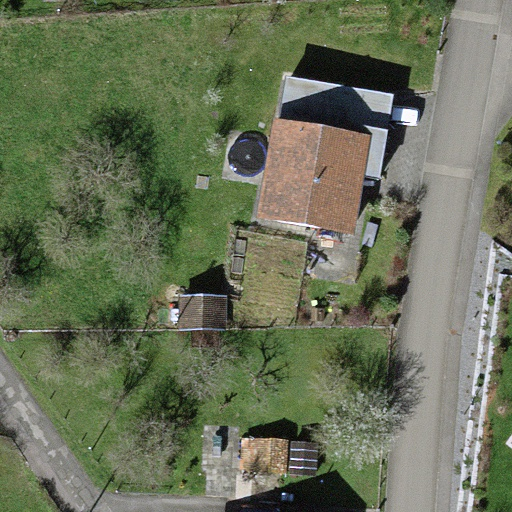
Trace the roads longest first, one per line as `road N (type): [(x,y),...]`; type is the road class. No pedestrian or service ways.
road 1 (residential): [(410,511),(427,304),(458,99)]
road 2 (residential): [(81,511),(0,390)]
